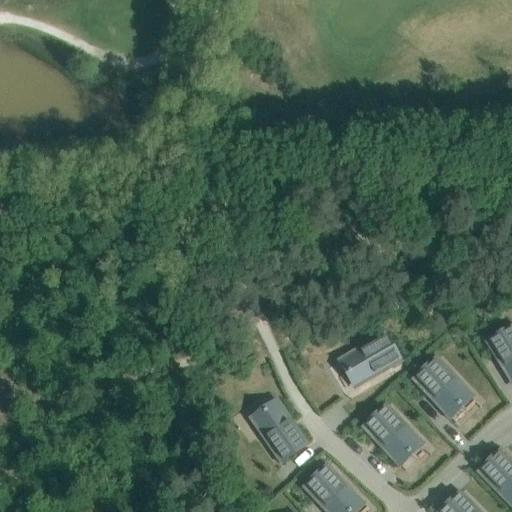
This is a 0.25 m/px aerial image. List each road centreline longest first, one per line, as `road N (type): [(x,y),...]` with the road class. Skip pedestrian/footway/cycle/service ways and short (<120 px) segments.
road 1 (track): [(222,224),(328,249),(511,218)]
road 2 (track): [(0,409),(84,387),(234,330),(257,313)]
road 3 (track): [(163,172),(214,0)]
road 4 (track): [(0,212),(116,196),(163,172)]
